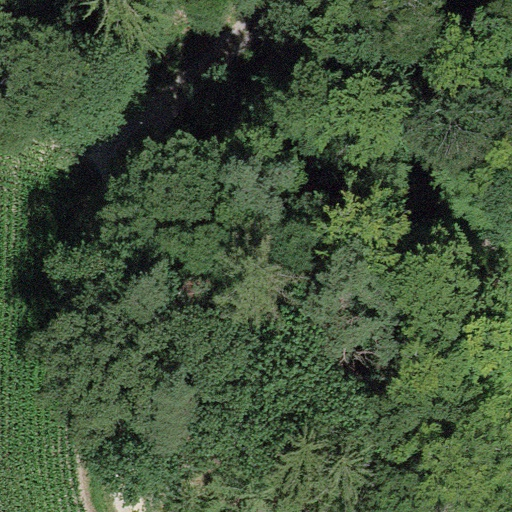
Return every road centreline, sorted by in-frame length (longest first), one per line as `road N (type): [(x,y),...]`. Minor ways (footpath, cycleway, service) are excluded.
road 1 (track): [(294,0),(142,134),(120,230),(109,369),(117,511)]
road 2 (track): [(142,134),(0,104)]
